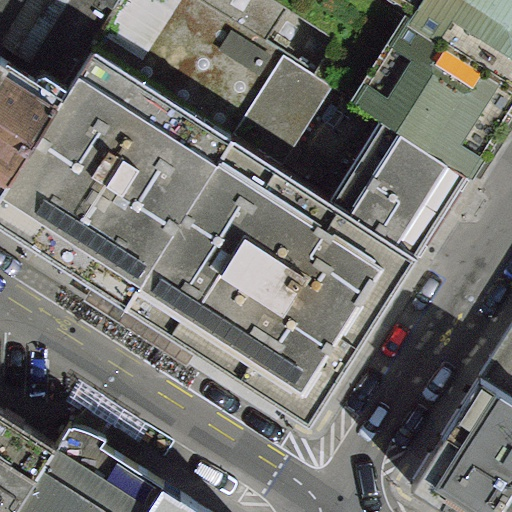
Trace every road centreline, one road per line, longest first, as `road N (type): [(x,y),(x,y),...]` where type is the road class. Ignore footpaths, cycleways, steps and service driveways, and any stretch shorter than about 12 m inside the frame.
road 1 (residential): [(0,309),(316,511)]
road 2 (residential): [(511,222),(333,511)]
